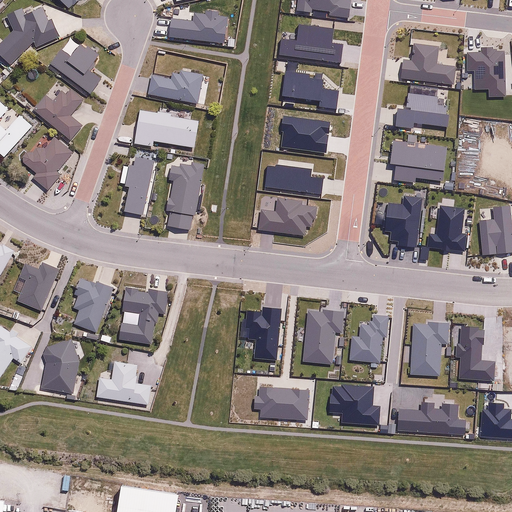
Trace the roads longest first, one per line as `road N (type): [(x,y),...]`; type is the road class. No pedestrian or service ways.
road 1 (residential): [(69,236),(343,275)]
road 2 (residential): [(343,275),(376,9)]
road 3 (residential): [(69,236),(135,46),(128,13)]
road 4 (residential): [(343,275),(511,291)]
road 5 (residential): [(376,9),(511,25)]
